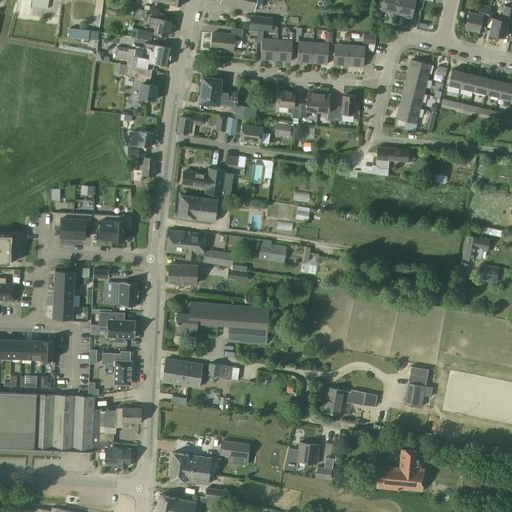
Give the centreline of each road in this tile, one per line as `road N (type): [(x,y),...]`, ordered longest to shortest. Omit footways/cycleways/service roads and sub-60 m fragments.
road 1 (residential): [(453,259),(158,222)]
road 2 (residential): [(370,136),(351,159),(165,136)]
road 3 (residential): [(383,86),(178,60)]
road 4 (track): [(0,207),(111,146),(119,177),(84,173)]
road 5 (residential): [(152,352),(320,375)]
road 6 (tertiary): [(143,488),(0,479)]
road 7 (residential): [(511,153),(370,136)]
road 8 (tertiary): [(143,488),(152,352)]
